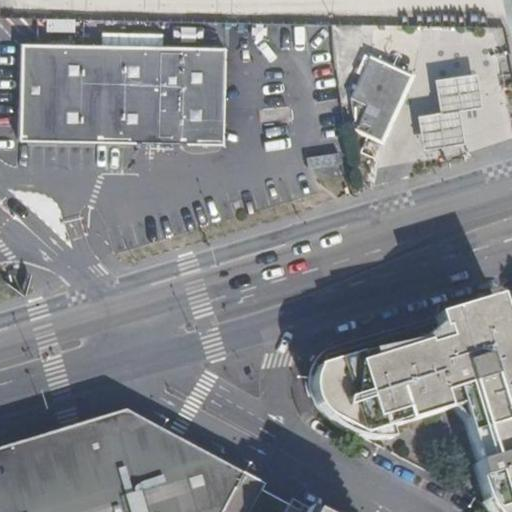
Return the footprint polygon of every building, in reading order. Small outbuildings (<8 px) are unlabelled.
[(221,46),(17,45),(15,142),(220,143),(221,46)] [(368,105),(360,122),(357,129),(382,140),(412,75),(371,56),(353,98),(368,105)] [(481,108),(476,75),(434,80),(439,113),(417,116),(421,149),(464,144),(460,111),(481,108)] [(356,120),(360,122),(368,105),(353,98),(356,120)] [(487,511),(511,511),(511,349),(497,299),(376,335),(328,350),(320,358),(316,364),(314,371),(312,379),(314,394),(318,403),(323,409),(328,414),(351,427),(360,423),(363,433),(366,435),(464,407),(474,442),(467,444),(474,468),(469,470),(479,495),(483,507),(487,511)] [(223,491),(233,472),(122,412),(44,435),(0,448),(0,465),(67,445),(118,429),(199,475),(197,478),(223,491)] [(305,511),(288,503),(285,509),(279,506),(251,490),(255,484),(233,472),(223,491),(197,478),(199,475),(118,429),(67,445),(0,465),(0,511),(305,511)]
